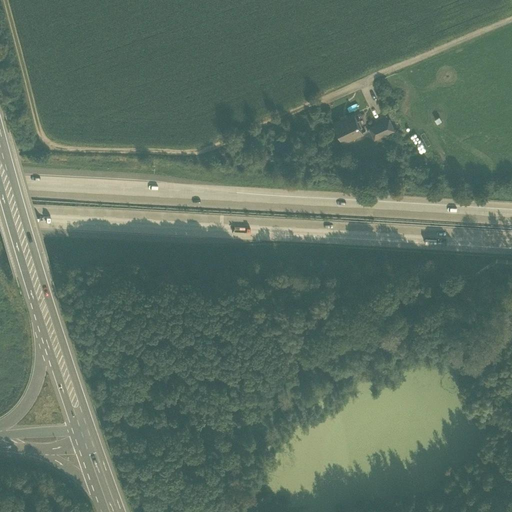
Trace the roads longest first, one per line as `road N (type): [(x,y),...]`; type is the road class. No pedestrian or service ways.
road 1 (motorway): [(0,212),(511,241)]
road 2 (motorway): [(511,218),(0,189)]
road 3 (unclassified): [(511,19),(196,154),(45,145)]
road 4 (track): [(0,151),(45,145),(5,0)]
road 5 (motorway): [(38,287),(38,374),(0,422)]
road 6 (secondary): [(38,287),(0,148)]
road 7 (secondary): [(82,424),(38,287)]
